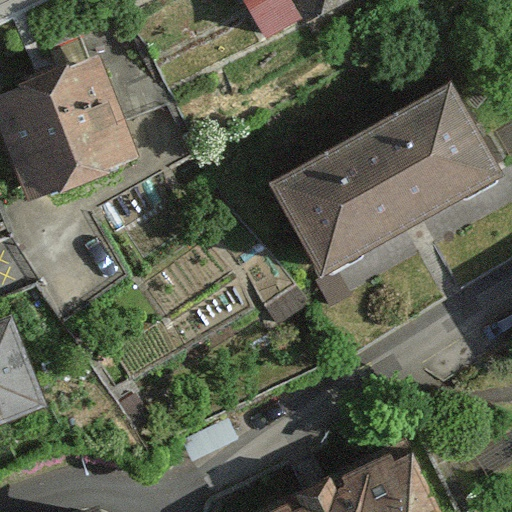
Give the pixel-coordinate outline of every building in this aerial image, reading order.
[(387,0),(288,0),(305,38),(388,2),(387,0)] [(106,48),(0,81),(0,126),(22,195),(141,158),(106,48)] [(449,69),(268,166),(322,267),(503,169),(449,69)] [(14,305),(0,310),(0,415),(47,399),(14,305)] [(448,511),(423,460),(314,511),(448,511)]
